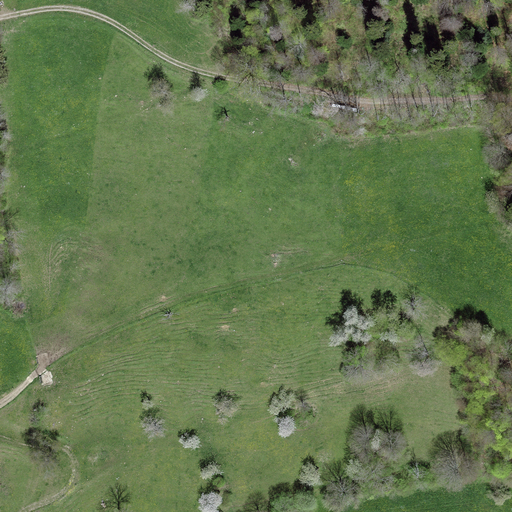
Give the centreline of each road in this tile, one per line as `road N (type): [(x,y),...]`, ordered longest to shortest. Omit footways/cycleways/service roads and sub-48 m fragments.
road 1 (track): [(511,99),(481,93),(453,101),(204,74),(98,17),(0,17)]
road 2 (track): [(48,363),(190,295),(390,245),(511,229)]
road 3 (track): [(19,511),(65,490),(74,472),(65,455),(0,436)]
road 4 (track): [(48,363),(43,221)]
